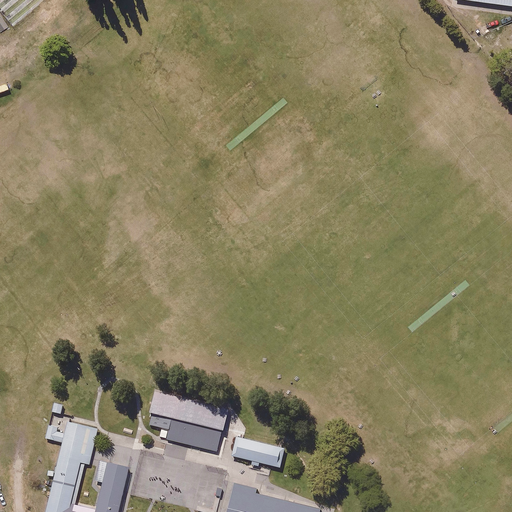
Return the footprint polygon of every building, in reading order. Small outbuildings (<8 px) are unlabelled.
[(511,0),(454,0),(454,4),(511,10),(511,0)] [(229,407),(155,389),(146,424),(170,429),(167,441),(218,453),(229,407)] [(64,404),(54,402),(51,413),(61,415),(64,404)] [(98,428),(69,422),(67,434),(68,434),(65,444),(49,511),(86,511),(72,509),(83,461),(90,463),(98,428)] [(58,428),(48,425),(44,439),(65,444),(68,434),(57,431),(58,428)] [(283,448),(239,438),(234,457),(278,467),(283,448)] [(120,511),(130,465),(108,460),(96,511),(120,511)] [(256,489),(235,484),(228,511),(319,511),(320,509),(255,494),(256,489)]
